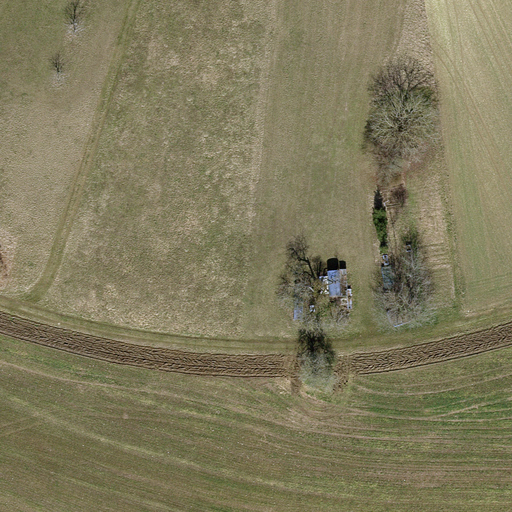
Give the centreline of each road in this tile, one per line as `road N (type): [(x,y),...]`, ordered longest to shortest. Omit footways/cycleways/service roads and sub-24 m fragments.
road 1 (track): [(0,298),(119,330),(292,347),(378,339),(511,307)]
road 2 (track): [(34,311),(137,0)]
